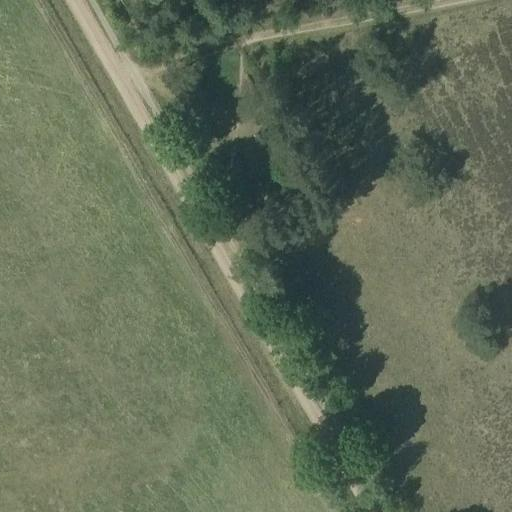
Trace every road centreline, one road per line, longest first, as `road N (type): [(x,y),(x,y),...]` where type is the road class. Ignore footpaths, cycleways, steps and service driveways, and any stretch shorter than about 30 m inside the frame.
road 1 (track): [(363,511),(117,81)]
road 2 (track): [(117,81),(230,47),(452,0)]
